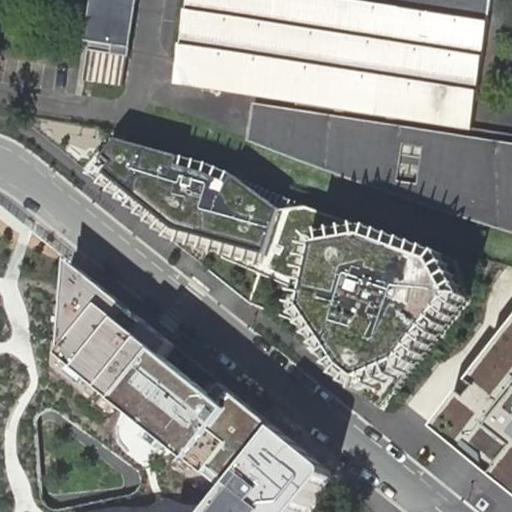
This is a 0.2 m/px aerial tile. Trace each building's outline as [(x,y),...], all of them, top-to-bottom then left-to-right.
[(137,0),(91,0),(85,41),(114,45),(112,56),(128,58),(137,0)] [(189,0),(177,82),(188,83),(286,99),(463,126),(473,128),(477,102),(493,0),(189,0)] [(112,56),(91,53),(87,82),(124,88),(128,58),(112,56)] [(463,126),(286,99),(283,116),(262,113),(258,137),(354,173),(485,218),(495,149),(471,145),(472,138),(473,128),(463,126)] [(495,149),(485,218),(511,224),(511,144),(472,138),(471,145),(495,149)] [(239,175),(118,141),(89,174),(176,244),(265,280),(289,216),(239,175)] [(365,232),(306,247),(285,332),(372,402),(404,387),(467,304),(445,259),(365,232)] [(308,511),(337,477),(85,273),(65,288),(57,368),(231,503),(222,511),(308,511)] [(511,345),(444,433),(511,487),(511,345)]
